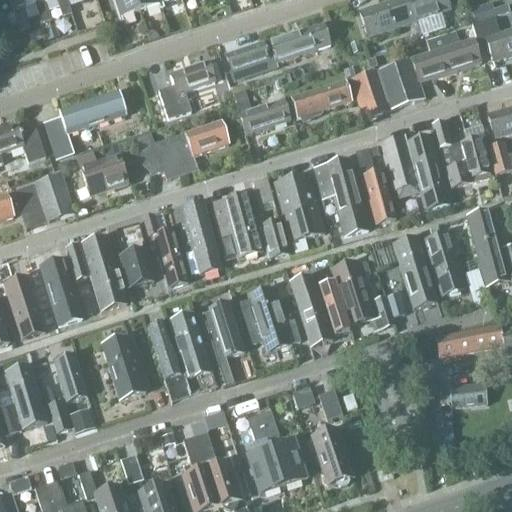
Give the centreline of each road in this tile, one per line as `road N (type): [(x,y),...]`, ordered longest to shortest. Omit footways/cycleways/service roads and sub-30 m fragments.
road 1 (residential): [(0,253),(511,91)]
road 2 (residential): [(0,474),(507,311)]
road 3 (residential): [(0,107),(325,1)]
